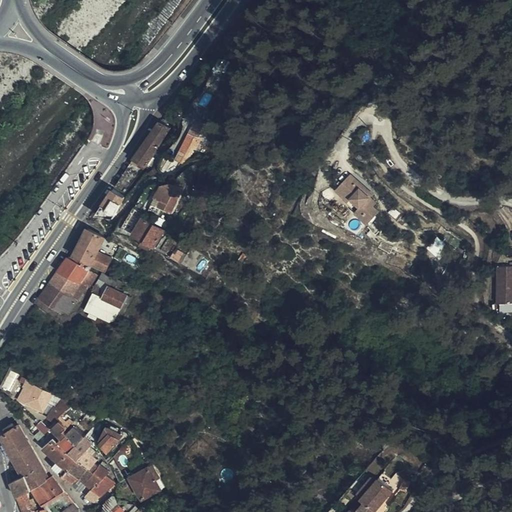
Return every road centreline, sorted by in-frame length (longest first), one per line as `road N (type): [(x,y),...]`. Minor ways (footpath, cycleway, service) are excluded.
road 1 (track): [(425,0),(381,99),(384,124),(394,154),(418,180),(461,204),(475,248),(469,289),(479,311),(511,333)]
road 2 (tertiary): [(120,151),(0,329)]
road 3 (unknown): [(0,398),(90,501)]
road 4 (track): [(511,434),(439,470),(402,511)]
road 5 (tertiary): [(152,104),(233,0)]
